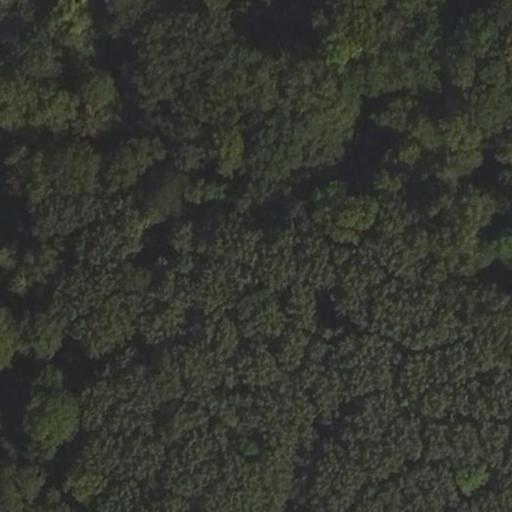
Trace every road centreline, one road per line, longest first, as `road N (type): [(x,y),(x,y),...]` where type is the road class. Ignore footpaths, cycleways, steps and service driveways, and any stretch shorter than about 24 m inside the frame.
road 1 (track): [(511,294),(145,106)]
road 2 (track): [(172,0),(145,106),(71,314)]
